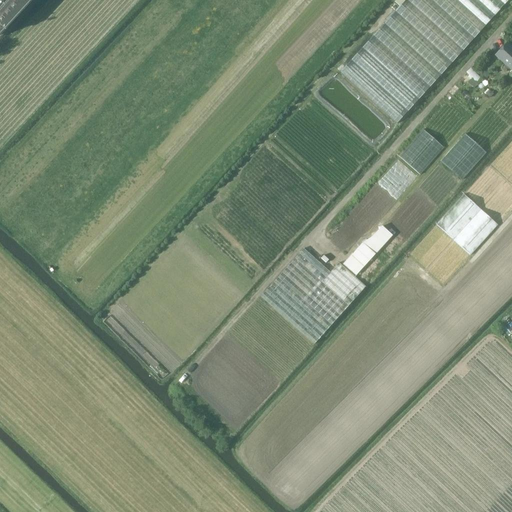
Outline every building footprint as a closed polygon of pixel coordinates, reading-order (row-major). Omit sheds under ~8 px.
[(0,0),(0,33),(31,0),(0,0)] [(396,0),(394,2),(399,7),(340,72),(397,124),(508,0),(396,0)] [(495,54),(511,70),(511,48),(506,42),(495,54)] [(462,194),(497,226),(511,209),(511,183),(489,164),(462,194)] [(343,264),(356,276),(392,235),(382,226),(372,237),(362,243),(343,264)] [(260,297),(313,344),(365,287),(338,263),(329,272),(302,249),(260,297)]
